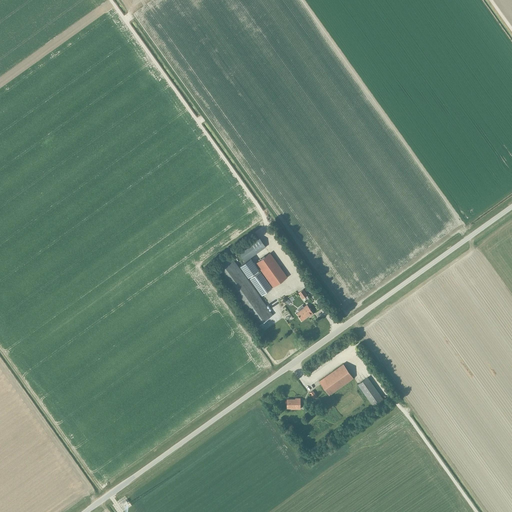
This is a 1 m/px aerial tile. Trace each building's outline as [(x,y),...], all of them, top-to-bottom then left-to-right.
[(245,261),(265,247),(258,237),(238,251),(245,261)] [(273,287),(287,277),(270,253),(256,263),(273,287)] [(214,269),(256,327),(272,315),(230,257),(214,269)] [(259,270),(251,258),(240,266),(248,278),(259,270)] [(261,295),(271,288),(260,271),(250,278),(261,295)] [(302,299),(307,296),(303,289),(298,293),(302,299)] [(303,306),(298,309),(300,311),(297,314),(302,320),(308,316),(309,317),(313,314),(307,305),(304,307),(303,306)] [(329,395),(353,378),(343,364),(319,381),(329,395)] [(374,407),(384,400),(368,378),(358,385),(374,407)] [(291,409),(300,409),(300,398),(295,398),(295,399),(287,399),(287,408),(291,408),(291,409)]
